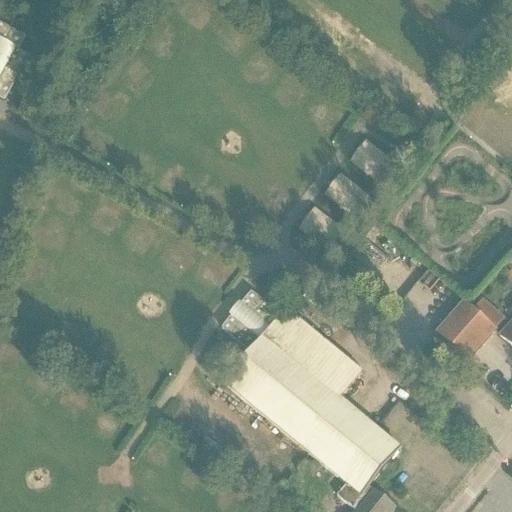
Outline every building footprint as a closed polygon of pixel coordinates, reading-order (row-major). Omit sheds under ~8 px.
[(173,0),(159,16),(179,35),(203,9),(192,0),(173,0)] [(222,26),(208,42),(226,57),(240,41),(222,26)] [(0,101),(4,104),(28,59),(18,54),(25,41),(0,27),(0,101)] [(239,83),(259,62),(251,54),(253,52),(248,47),(226,70),(239,83)] [(131,93),(142,78),(117,59),(105,75),(131,93)] [(274,71),(263,87),(282,99),(293,83),(274,71)] [(93,91),(78,112),(104,131),(119,110),(93,91)] [(315,122),(323,106),(305,98),(298,114),(315,122)] [(15,101),(11,108),(22,113),(25,106),(15,101)] [(351,140),(335,162),(366,184),(382,162),(351,140)] [(118,173),(137,182),(146,163),(127,154),(118,173)] [(170,202),(179,180),(157,170),(147,192),(170,202)] [(327,174),(310,195),(342,221),(359,199),(327,174)] [(180,210),(202,224),(220,196),(197,182),(180,210)] [(41,193),(47,219),(64,215),(58,190),(41,193)] [(94,232),(108,206),(88,195),(74,221),(94,232)] [(239,202),(220,232),(240,245),(259,215),(239,202)] [(304,207),(286,225),(314,252),(332,233),(304,207)] [(51,230),(23,219),(15,240),(43,251),(51,230)] [(147,257),(174,267),(182,245),(155,235),(147,257)] [(196,251),(182,283),(199,291),(214,260),(196,251)] [(511,259),(506,252),(491,264),(505,282),(511,276),(511,259)] [(37,291),(44,267),(19,260),(12,283),(37,291)] [(24,325),(32,298),(9,292),(2,318),(24,325)] [(222,332),(249,355),(279,318),(252,296),(222,332)] [(465,308),(439,338),(468,364),(494,334),(465,308)] [(400,453),(339,403),(361,376),(353,369),(338,355),(286,314),(225,388),(346,488),(361,500),(368,491),(400,453)] [(511,323),(499,338),(511,349),(511,323)] [(63,327),(56,346),(73,352),(80,333),(63,327)] [(93,360),(113,366),(117,351),(98,345),(93,360)] [(124,375),(137,387),(148,376),(135,363),(124,375)] [(18,393),(35,404),(49,381),(32,371),(18,393)] [(52,418),(71,422),(78,392),(58,387),(52,418)] [(93,406),(81,435),(102,443),(114,415),(93,406)] [(150,481),(165,459),(139,441),(124,463),(150,481)] [(162,489),(178,498),(194,470),(178,461),(162,489)] [(286,478),(280,490),(295,497),(301,485),(286,478)] [(188,506),(195,511),(207,511),(220,495),(205,484),(188,506)] [(351,511),(393,511),(368,491),(361,500),(346,488),(336,499),(351,511)] [(97,498),(90,511),(112,511),(115,507),(97,498)]
